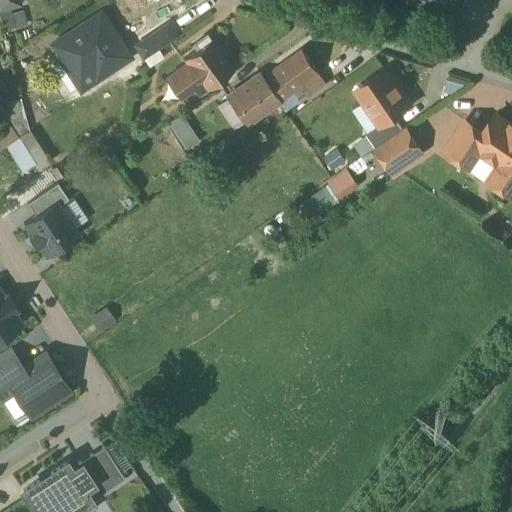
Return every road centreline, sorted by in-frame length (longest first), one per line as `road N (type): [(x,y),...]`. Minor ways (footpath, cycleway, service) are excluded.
road 1 (residential): [(0,463),(99,398),(0,245)]
road 2 (residential): [(277,0),(468,61)]
